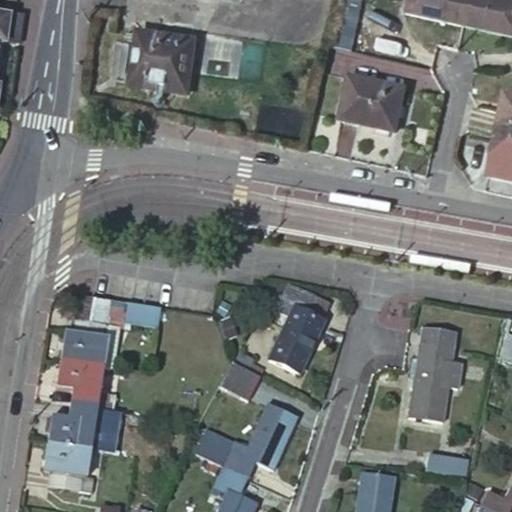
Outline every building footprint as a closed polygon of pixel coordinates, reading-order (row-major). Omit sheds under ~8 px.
[(409,0),(406,15),(462,27),(467,0),(409,0)] [(467,0),(462,27),(511,37),(511,1),(507,0),(467,0)] [(0,42),(19,45),(21,31),(24,15),(0,11),(0,42)] [(129,86),(186,96),(196,42),(171,37),(164,36),(139,31),(129,81),(129,86)] [(347,76),(338,120),(393,131),(403,88),(347,76)] [(511,96),(503,95),(497,127),(511,130),(511,96)] [(511,130),(497,127),(490,158),(511,162),(511,130)] [(311,295),(287,284),(285,287),(310,298),(311,295)] [(285,287),(274,313),(286,318),(266,362),(297,376),(320,324),(318,323),(302,316),(310,298),(285,287)] [(327,302),(311,295),(310,298),(326,306),(327,302)] [(101,300),(72,296),(68,322),(97,326),(101,300)] [(326,306),(310,298),(302,316),(318,323),(326,306)] [(154,309),(121,303),(118,320),(151,326),(154,309)] [(57,334),(53,362),(96,368),(100,341),(95,340),(97,326),(68,322),(66,335),(57,334)] [(455,340),(428,336),(426,348),(453,352),(455,340)] [(100,341),(96,368),(109,370),(113,343),(100,341)] [(426,348),(423,363),(418,362),(410,420),(442,425),(453,352),(426,348)] [(222,360),(213,385),(240,399),(252,375),(222,360)] [(59,389),(56,406),(84,410),(86,393),(92,395),(96,368),(53,362),(49,387),(59,389)] [(44,417),(40,444),(84,451),(88,424),(82,423),(84,410),(56,406),(54,418),(44,417)] [(219,469),(244,480),(251,465),(269,473),(292,423),(263,409),(244,450),(231,444),(230,445),(203,432),(192,456),(219,469)] [(40,444),(35,472),(44,473),(42,488),(81,493),(84,479),(79,479),(84,451),(40,444)] [(426,452),(423,474),(462,480),(465,459),(426,452)] [(251,511),(253,507),(235,499),(244,480),(219,469),(207,494),(220,500),(215,511),(251,511)] [(384,511),(389,482),(356,478),(351,511),(384,511)] [(495,498),(489,511),(511,511),(511,501),(510,505),(495,498)]
